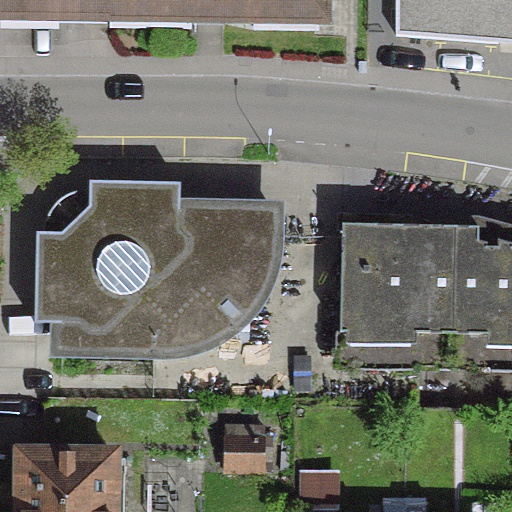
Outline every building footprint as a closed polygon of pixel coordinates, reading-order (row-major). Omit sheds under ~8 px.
[(0,0),(0,13),(146,15),(146,0),(0,0)] [(146,0),(146,15),(316,17),(316,0),(146,0)] [(511,0),(392,0),(392,36),(493,44),(493,10),(511,10),(511,0)] [(262,280),(268,241),(270,214),(175,212),(175,187),(85,185),(84,210),(57,237),(32,237),(30,327),(55,327),(54,353),(167,353),(195,347),(221,333),(244,334),(245,311),(262,280)] [(338,228),(335,368),(511,371),(511,251),(474,251),(474,231),(338,228)] [(259,427),(222,426),(221,474),(257,475),(259,427)] [(16,457),(15,511),(107,511),(108,458),(16,457)] [(296,510),(332,510),(333,478),(297,477),(296,510)]
